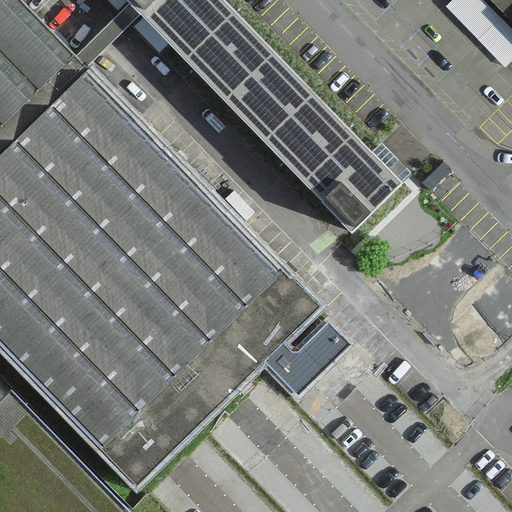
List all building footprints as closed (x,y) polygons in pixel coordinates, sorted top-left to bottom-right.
[(320,307),(21,0),(0,0),(0,340),(32,372),(132,487),(320,307)] [(212,0),(105,0),(339,241),(395,187),(212,0)] [(511,21),(489,0),(448,0),(445,4),(509,63),(511,60),(511,21)] [(511,0),(495,0),(511,17),(511,0)] [(0,511),(166,511),(32,372),(0,402),(0,511)]
